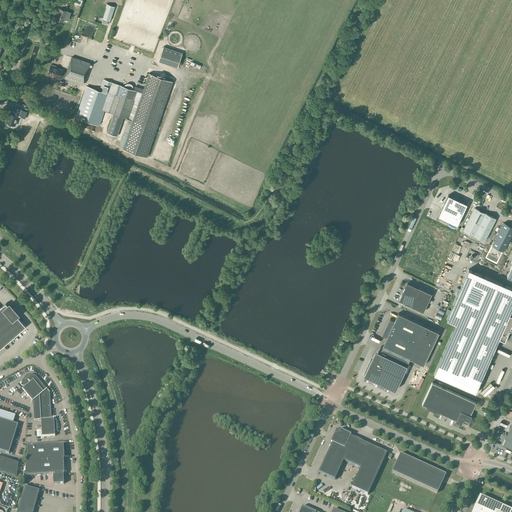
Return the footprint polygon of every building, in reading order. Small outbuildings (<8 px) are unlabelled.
[(114,7),(107,4),(106,7),(107,7),(102,22),(106,24),(108,20),(110,21),(111,18),(110,18),(113,9),(113,10),(114,7)] [(58,13),(56,20),(63,22),(67,11),(59,8),(57,13),(58,13)] [(182,54),(163,47),(158,61),(177,68),(182,54)] [(91,62),(72,56),(66,72),(63,71),(63,69),(57,67),(51,64),(48,74),(60,78),(61,75),(65,76),(64,79),(83,85),(91,62)] [(172,81),(149,73),(142,93),(132,89),(132,88),(132,87),(132,86),(131,85),(130,84),(129,84),(128,84),(127,84),(126,84),(125,85),(124,86),(111,82),(112,81),(109,80),(108,81),(103,79),(100,90),(86,86),(76,118),(99,126),(104,110),(123,117),(117,136),(126,139),(123,149),(146,157),(172,81)] [(13,114),(9,113),(6,122),(12,124),(15,116),(22,118),(24,112),(20,111),(19,113),(14,111),(13,114)] [(161,158),(171,161),(177,141),(164,138),(160,155),(162,155),(161,158)] [(467,204),(462,202),(448,195),(438,217),(457,226),(467,204)] [(475,208),(463,230),(474,235),(484,241),(496,219),(485,213),(475,208)] [(503,251),(511,233),(511,226),(504,223),(492,245),(503,251)] [(477,249),(475,255),(479,257),(482,251),(485,245),(479,242),(476,248),(477,249)] [(456,324),(434,374),(475,392),(499,337),(504,340),(511,322),(511,314),(509,313),(511,307),(511,287),(469,269),(451,310),(449,315),(447,320),(456,324)] [(398,300),(423,312),(432,294),(407,282),(398,300)] [(0,348),(22,330),(26,327),(5,303),(1,306),(2,307),(0,308),(0,348)] [(394,321),(390,319),(382,336),(386,338),(380,352),(379,351),(371,360),(370,360),(364,374),(395,389),(410,359),(423,365),(439,332),(398,313),(394,321)] [(25,387),(22,389),(32,402),(31,403),(32,402),(34,420),(41,420),(41,431),(36,431),(37,437),(54,436),(55,436),(55,435),(56,434),(56,432),(57,431),(57,430),(57,428),(57,426),(56,424),(55,422),(55,421),(54,420),(54,419),(53,419),(51,419),(49,393),(47,390),(48,389),(46,390),(36,378),(35,377),(33,376),(32,375),(30,375),(28,376),(27,376),(25,377),(24,379),(24,380),(24,382),(24,384),(24,385),(25,387)] [(476,402),(432,382),(422,404),(426,406),(426,408),(439,414),(440,412),(456,420),(455,421),(461,424),(462,421),(466,420),(469,421),(472,415),(470,415),(476,402)] [(0,419),(13,424),(16,416),(0,410),(0,419)] [(0,419),(0,451),(9,454),(18,425),(13,424),(0,419)] [(511,421),(502,443),(511,447),(511,421)] [(351,436),(339,431),(336,432),(331,443),(332,443),(319,472),(335,480),(343,461),(360,468),(351,487),(368,495),(387,454),(350,437),(351,436)] [(26,462),(63,459),(64,459),(63,444),(28,446),(26,462)] [(400,454),(392,472),(437,493),(446,475),(400,454)] [(0,472),(16,477),(18,464),(0,458),(0,472)] [(63,474),(64,474),(63,459),(26,462),(25,477),(53,475),(63,474)] [(64,484),(63,474),(53,475),(53,485),(64,484)] [(24,487),(19,505),(16,511),(33,511),(39,491),(24,487)] [(511,511),(479,496),(472,511),(511,511)]
